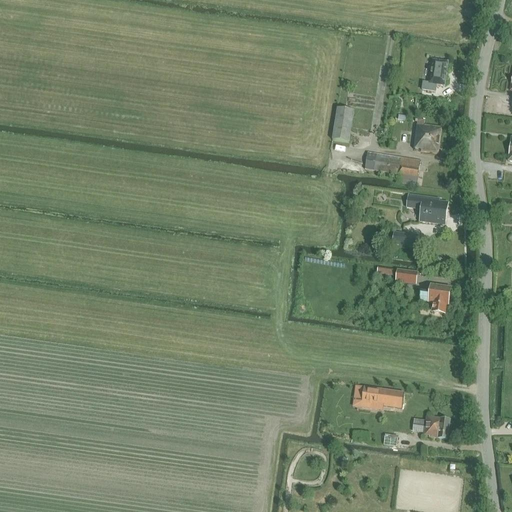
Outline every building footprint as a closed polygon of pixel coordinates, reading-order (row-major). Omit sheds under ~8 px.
[(448,63),(433,61),(432,61),(429,84),(423,83),(422,90),(436,92),(437,85),(444,87),(445,87),(448,62),(448,63)] [(354,111),(338,109),(333,141),(349,143),(354,111)] [(420,151),(438,153),(441,127),(417,123),(413,148),(420,149),(420,151)] [(397,182),(416,185),(420,160),(367,152),(365,168),(398,174),(397,182)] [(407,204),(421,206),(419,221),(445,225),(448,202),(438,201),(439,198),(408,194),(407,204)] [(394,232),(393,245),(416,249),(418,236),(394,232)] [(375,275),(394,280),(396,272),(377,267),(375,275)] [(397,269),(396,281),(416,284),(417,272),(397,269)] [(421,292),(419,302),(429,303),(433,304),(432,313),(434,313),(445,315),(446,306),(448,306),(451,288),(431,285),(430,294),(421,292)] [(364,388),(361,408),(371,410),(372,406),(402,410),(404,393),(364,388)] [(412,434),(413,413),(385,413),(385,446),(396,446),(396,433),(412,434)] [(421,416),(418,436),(432,438),(432,435),(438,436),(438,437),(448,438),(450,420),(421,416)]
